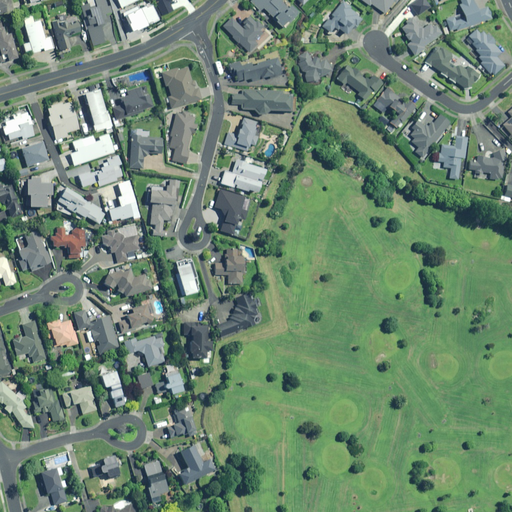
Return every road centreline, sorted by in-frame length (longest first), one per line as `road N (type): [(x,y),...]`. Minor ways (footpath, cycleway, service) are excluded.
road 1 (tertiary): [(0,94),(151,47),(189,23)]
road 2 (residential): [(195,209),(218,105),(206,53),(189,23)]
road 3 (residential): [(376,42),(384,58),(456,108),(481,104),(511,77)]
